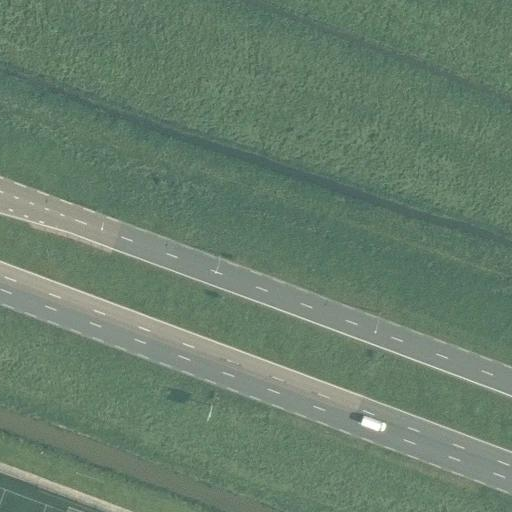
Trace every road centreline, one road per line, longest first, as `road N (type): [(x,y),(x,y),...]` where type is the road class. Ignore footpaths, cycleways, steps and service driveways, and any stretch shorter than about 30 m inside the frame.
road 1 (primary): [(0,283),(511,474)]
road 2 (primary): [(511,383),(0,192)]
